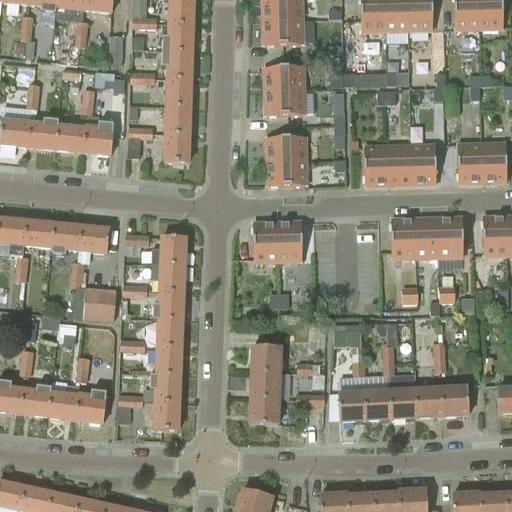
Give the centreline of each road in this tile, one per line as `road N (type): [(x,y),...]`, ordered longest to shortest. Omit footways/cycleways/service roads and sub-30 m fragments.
road 1 (residential): [(207,464),(511,460)]
road 2 (residential): [(511,204),(219,213)]
road 3 (residential): [(207,464),(219,213)]
road 4 (residential): [(219,213),(0,191)]
road 5 (residential): [(219,213),(229,0)]
road 6 (residential): [(207,464),(0,455)]
